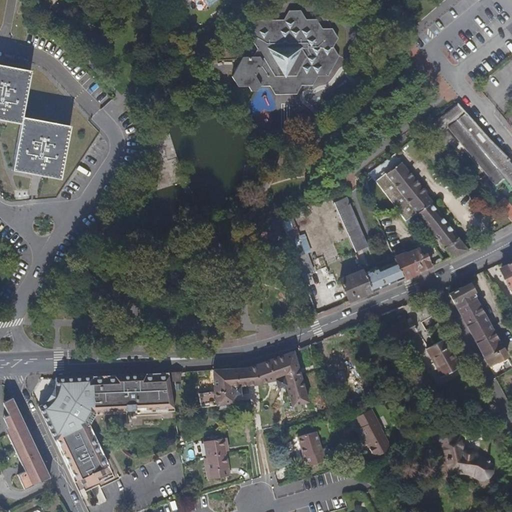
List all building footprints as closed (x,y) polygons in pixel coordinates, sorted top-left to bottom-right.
[(339,56),(333,47),(322,47),(317,38),(322,29),(316,19),(306,20),(300,11),(288,11),(283,20),(252,21),(244,36),(247,41),(253,41),(258,49),(257,51),(253,57),(242,57),(231,77),(237,87),(248,87),(251,91),(258,91),(260,86),(270,86),(276,77),(295,76),(301,86),(312,85),(317,76),(328,76),(339,56)] [(338,38),(332,29),(322,29),(317,38),(322,47),(333,47),(338,38)] [(0,120),(20,124),(22,117),(31,71),(0,64),(0,120)] [(296,94),(301,86),(295,76),(276,77),(270,86),(275,95),(296,94)] [(457,103),(433,122),(441,133),(448,128),(495,185),(504,177),(511,186),(511,163),(510,161),(490,139),(461,107),(457,103)] [(70,126),(22,117),(20,124),(11,171),(60,180),(70,126)] [(448,131),(443,135),(454,149),(459,145),(448,131)] [(401,162),(386,174),(417,213),(452,258),(468,251),(431,203),(433,202),(401,162)] [(385,173),(375,181),(406,221),(417,213),(386,174),(385,173)] [(368,246),(346,197),(333,203),(355,252),(368,246)] [(511,207),(504,198),(497,203),(511,221),(511,207)] [(479,214),(484,205),(475,201),(470,209),(479,214)] [(293,229),(288,215),(280,219),(284,228),(285,232),(293,229)] [(432,267),(426,254),(422,256),(418,249),(406,254),(405,253),(394,258),(395,262),(403,279),(432,267)] [(403,279),(395,262),(378,269),(377,267),(371,269),(369,266),(366,267),(368,271),(364,272),(373,292),(392,284),(403,279)] [(511,262),(506,265),(508,268),(500,271),(509,290),(511,295),(511,294),(511,262)] [(373,292),(364,272),(362,270),(339,279),(345,294),(350,292),(353,300),(373,292)] [(507,356),(474,297),(476,296),(475,293),(469,283),(466,284),(460,287),(452,292),(448,294),(489,367),(507,356)] [(395,344),(417,332),(410,319),(388,331),(395,344)] [(461,366),(446,339),(426,350),(441,377),(461,366)] [(244,368),(213,370),(214,391),(198,393),(200,408),(234,402),(232,395),(237,394),(240,390),(239,386),(259,384),(275,380),(276,384),(281,387),(285,385),(291,406),(308,402),(293,351),(254,366),(244,368)] [(180,381),(180,372),(168,373),(169,382),(180,381)] [(174,411),(169,382),(168,373),(55,378),(55,380),(55,384),(54,387),(45,401),(44,402),(42,404),(38,406),(79,492),(113,475),(89,425),(96,415),(174,411)] [(49,476),(14,400),(10,402),(11,425),(9,426),(12,432),(8,434),(22,465),(26,463),(29,469),(17,474),(24,489),(31,486),(41,481),(42,481),(49,478),(49,477),(49,476)] [(381,428),(371,409),(369,410),(379,429),(381,428)] [(391,449),(381,428),(379,429),(369,410),(354,418),(360,428),(356,430),(360,439),(363,437),(374,457),(391,449)] [(490,463),(488,462),(490,460),(489,459),(488,459),(487,459),(486,460),(485,459),(483,458),(480,456),(477,454),(475,454),(472,453),(472,452),(471,451),(469,450),(468,450),(467,450),(465,450),(464,451),(464,452),(462,442),(460,435),(453,436),(450,425),(449,425),(437,428),(439,435),(448,475),(454,474),(455,473),(456,473),(460,472),(464,472),(467,473),(470,474),(471,475),(473,476),(475,477),(476,477),(478,479),(481,479),(482,479),(485,479),(488,478),(489,477),(491,475),(492,474),(492,472),(493,469),(493,468),(492,466),(491,464),(490,463)] [(321,449),(316,432),(297,437),(303,458),(306,457),(308,466),(325,461),(321,449)] [(226,451),(225,448),(228,448),(226,438),(204,442),(207,461),(204,462),(207,480),(230,476),(229,468),(226,451)] [(332,459),(328,448),(321,449),(325,461),(332,459)]
